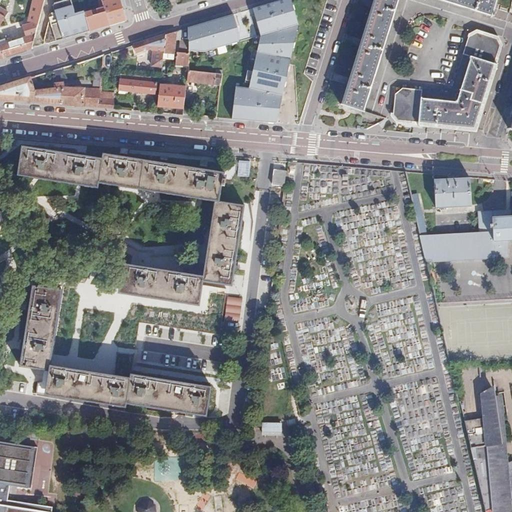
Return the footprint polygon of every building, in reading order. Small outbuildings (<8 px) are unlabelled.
[(44,0),(35,0),(34,6),(29,26),(25,28),(27,37),(35,35),(44,0)] [(77,36),(90,32),(85,13),(83,6),(73,9),(70,0),(64,0),(55,3),(54,6),(58,20),(50,22),(44,46),(77,36)] [(120,0),(101,0),(103,8),(92,11),(88,0),(80,0),(85,13),(90,32),(126,21),(120,0)] [(292,0),(276,0),(247,8),(256,35),(297,21),(292,0)] [(498,0),(373,0),(341,105),(363,112),(397,0),(440,0),(493,17),(498,0)] [(239,10),(186,27),(192,48),(209,52),(249,40),(239,10)] [(424,18),(422,24),(436,30),(438,24),(424,18)] [(297,21),(256,35),(252,44),(293,51),(297,21)] [(166,35),(164,51),(163,58),(173,59),(175,45),(176,32),(166,35)] [(495,38),(476,32),(468,36),(451,92),(402,88),(395,94),(392,115),(397,121),(473,128),(489,78),(489,75),(499,44),(495,38)] [(9,43),(0,45),(0,59),(32,49),(35,35),(27,37),(24,38),(9,43)] [(137,44),(139,51),(146,49),(164,51),(166,35),(137,44)] [(252,44),(252,46),(242,88),(282,96),(293,51),(252,44)] [(189,53),(183,53),(176,53),(176,66),(189,67),(189,53)] [(63,67),(52,71),(53,81),(64,80),(63,67)] [(217,75),(201,73),(189,72),(189,74),(188,82),(214,86),(217,75)] [(99,86),(101,73),(94,73),(93,85),(99,86)] [(150,77),(121,74),(120,79),(119,79),(117,91),(156,95),(157,83),(149,82),(150,77)] [(217,75),(214,86),(219,86),(222,76),(217,75)] [(32,92),(31,78),(15,83),(0,87),(0,99),(97,108),(99,92),(99,88),(68,89),(63,89),(62,85),(62,84),(54,85),(54,91),(32,92)] [(177,109),(176,115),(183,115),(186,95),(187,88),(160,85),(158,106),(177,109)] [(231,86),(226,117),(274,121),(282,96),(242,88),(231,86)] [(99,92),(97,108),(113,109),(115,93),(99,92)] [(186,95),(183,115),(190,116),(192,96),(186,95)] [(215,204),(202,281),(203,281),(232,285),(244,205),(221,201),(225,172),(102,154),(101,159),(22,146),(17,176),(97,189),(98,185),(215,204)] [(285,172),(273,170),(272,185),(283,187),(285,172)] [(456,180),(455,177),(448,177),(448,180),(435,181),(437,208),(472,206),(470,179),(456,180)] [(417,195),(412,196),(427,261),(508,257),(506,240),(511,239),(511,216),(497,217),(496,212),(478,213),(480,232),(427,235),(417,195)] [(199,306),(203,281),(202,281),(115,267),(112,293),(199,306)] [(61,292),(32,287),(21,365),(49,370),(46,395),(127,407),(127,403),(207,415),(210,388),(130,374),(130,378),(50,366),(61,292)] [(239,313),(240,298),(225,296),(223,311),(239,313)] [(481,417),(464,421),(484,511),(510,511),(509,504),(511,503),(511,462),(508,465),(507,457),(503,458),(491,411),(495,410),(493,401),(489,402),(487,395),(476,397),(481,417)] [(497,400),(493,401),(495,410),(491,411),(503,458),(507,457),(497,400)] [(280,435),(280,423),(259,422),(259,434),(280,435)] [(0,511),(48,511),(5,503),(7,487),(26,490),(32,449),(0,443),(0,511)] [(149,501),(140,511),(155,511),(158,508),(149,501)]
